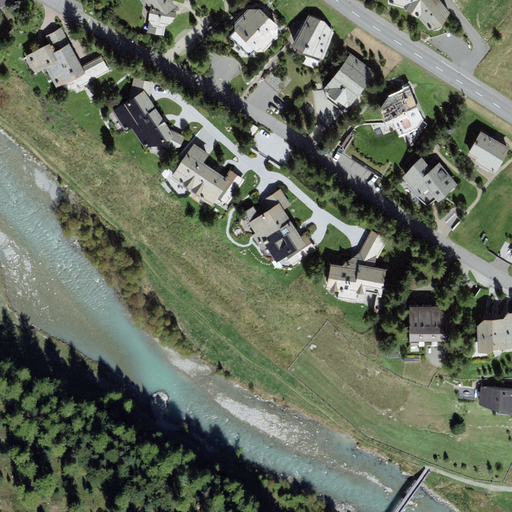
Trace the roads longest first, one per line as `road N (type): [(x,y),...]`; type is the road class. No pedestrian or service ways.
road 1 (residential): [(50,0),(299,141),(399,216),(511,285)]
road 2 (tertiary): [(336,0),(511,115)]
